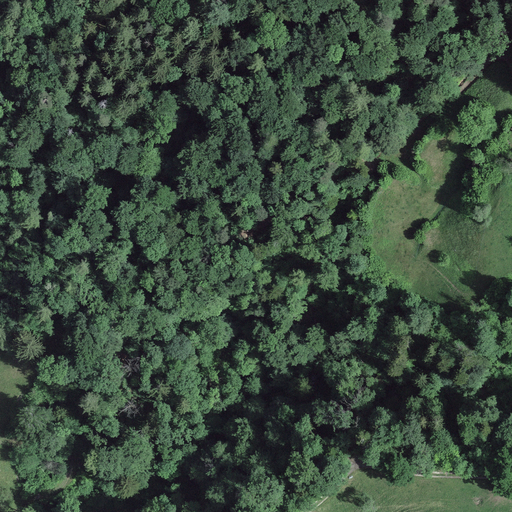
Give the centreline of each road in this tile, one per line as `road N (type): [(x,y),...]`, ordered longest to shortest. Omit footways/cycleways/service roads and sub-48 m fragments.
road 1 (track): [(30,328),(241,235),(363,158),(477,71)]
road 2 (track): [(511,477),(356,464),(307,511)]
road 3 (track): [(18,511),(65,480),(70,466),(68,455),(28,444)]
